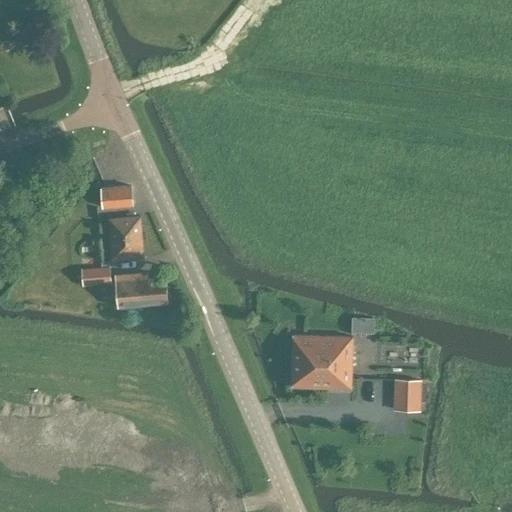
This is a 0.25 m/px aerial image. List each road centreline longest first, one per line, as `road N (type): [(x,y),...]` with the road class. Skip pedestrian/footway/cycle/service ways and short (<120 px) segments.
road 1 (tertiary): [(295,511),(119,110)]
road 2 (track): [(246,13),(203,68),(114,99)]
road 3 (unclassified): [(0,154),(119,110)]
